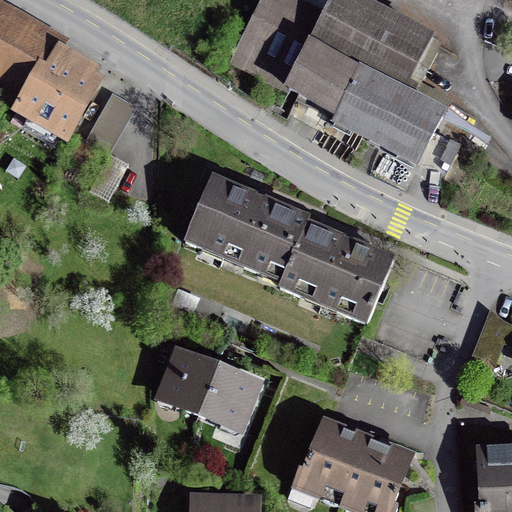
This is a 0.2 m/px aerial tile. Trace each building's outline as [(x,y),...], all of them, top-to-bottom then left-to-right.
[(0,0),(0,92),(14,100),(9,109),(68,142),(106,77),(95,71),(99,64),(65,44),(69,38),(1,0),(0,0)] [(264,0),(233,66),(302,98),(299,103),(291,117),(324,135),(332,122),(445,177),(459,148),(436,137),(443,122),(413,107),(441,48),(340,0),(334,0),(331,8),(312,0),(264,0)] [(87,140),(111,154),(136,110),(112,96),(87,140)] [(310,222),(210,181),(181,252),(280,293),(306,229),(310,222)] [(278,297),(364,333),(393,266),(306,229),(280,293),(278,297)] [(471,362),(500,371),(511,332),(511,314),(488,307),(471,362)] [(196,423),(214,374),(173,359),(155,407),(196,423)] [(214,374),(196,423),(241,440),(259,392),(214,374)] [(335,511),(392,511),(412,461),(323,426),(295,496),(335,511)] [(511,511),(511,453),(475,455),(478,511),(511,511)] [(258,511),(259,501),(190,498),(189,511),(258,511)]
